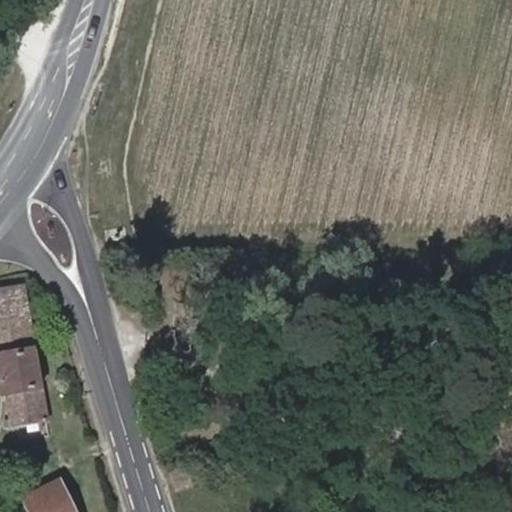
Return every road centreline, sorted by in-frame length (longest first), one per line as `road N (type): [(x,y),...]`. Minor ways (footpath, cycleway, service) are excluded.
road 1 (track): [(511,234),(137,240),(119,113),(146,0)]
road 2 (tertiary): [(152,511),(94,326)]
road 3 (tertiary): [(94,326),(88,245),(56,170),(36,148)]
road 4 (secondary): [(91,0),(36,148)]
road 5 (tertiary): [(0,223),(46,263),(94,326)]
